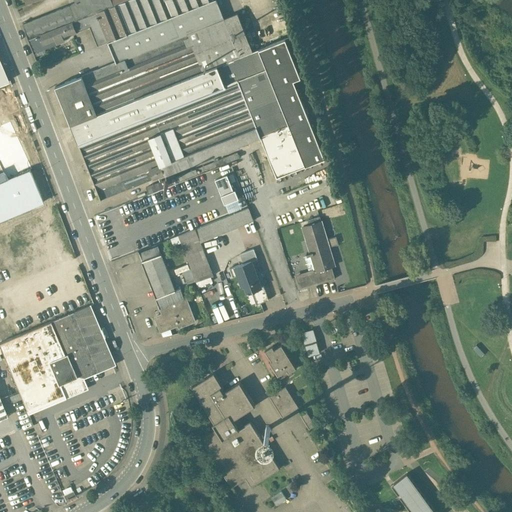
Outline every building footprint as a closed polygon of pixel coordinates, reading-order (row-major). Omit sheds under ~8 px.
[(75,0),(77,2),(23,24),(28,39),(68,23),(86,16),(97,12),(114,5),(111,0),(75,0)] [(126,0),(114,5),(97,12),(109,42),(117,62),(189,33),(204,71),(217,66),(240,56),(225,18),(217,0),(126,0)] [(109,42),(97,12),(86,16),(88,22),(91,21),(93,26),(98,38),(95,39),(98,46),(109,42)] [(253,51),(238,13),(225,18),(240,56),(253,51)] [(86,16),(68,23),(72,32),(73,34),(93,26),(91,21),(88,22),(86,16)] [(68,23),(28,39),(32,50),(44,45),(45,48),(65,40),(63,35),(72,32),(68,23)] [(117,62),(55,86),(71,124),(97,114),(135,98),(204,71),(189,33),(117,62)] [(261,136),(260,136),(277,177),(325,158),(293,80),(300,77),(285,38),(259,49),(289,125),(261,136)] [(240,56),(217,66),(225,85),(238,80),(261,136),(289,125),(259,49),(253,51),(240,56)] [(204,71),(135,98),(143,118),(142,118),(164,174),(153,178),(153,179),(260,136),(261,136),(238,80),(225,85),(217,66),(204,71)] [(135,98),(97,114),(105,133),(127,189),(153,178),(164,174),(142,118),(143,118),(135,98)] [(97,114),(71,124),(78,144),(105,133),(97,114)] [(105,133),(78,144),(101,199),(127,189),(105,133)] [(196,168),(176,176),(178,181),(198,174),(196,168)] [(8,178),(0,180),(0,220),(43,202),(29,169),(8,178)] [(0,172),(0,180),(8,178),(4,170),(0,172)] [(176,175),(146,187),(149,193),(158,190),(178,181),(176,176),(176,175)] [(227,175),(215,180),(224,204),(238,198),(235,190),(233,190),(227,175)] [(320,216),(308,220),(310,225),(321,221),(320,216)] [(310,225),(303,227),(310,252),(306,253),(307,255),(304,256),(309,270),(316,268),(316,270),(331,266),(331,264),(334,263),(329,247),(338,244),(336,236),(326,239),(321,221),(310,225)] [(214,275),(196,228),(178,235),(196,282),(214,275)] [(159,247),(140,254),(157,297),(176,290),(175,289),(159,247)] [(253,249),(240,253),(244,263),(251,260),(251,261),(257,259),(253,249)] [(241,255),(230,258),(232,265),(243,262),(241,255)] [(244,263),(235,266),(238,275),(243,286),(245,285),(248,292),(249,292),(249,290),(255,288),(260,286),(251,261),(251,260),(244,263)] [(235,266),(230,268),(233,277),(238,275),(235,266)] [(331,266),(316,270),(320,283),(335,278),(331,266)] [(316,270),(295,277),(299,289),(320,283),(316,270)] [(260,286),(255,288),(260,302),(268,299),(263,285),(260,286)] [(176,290),(157,297),(161,307),(185,297),(181,287),(175,289),(176,290)] [(161,307),(160,307),(162,314),(156,316),(162,331),(170,327),(170,326),(178,322),(180,326),(188,323),(186,317),(193,315),(186,297),(185,297),(161,307)] [(12,337),(0,342),(0,344),(29,413),(84,390),(82,386),(83,383),(82,381),(79,380),(78,376),(111,362),(87,306),(74,311),(50,321),(12,337)] [(302,333),(308,356),(320,352),(313,329),(302,333)] [(282,344),(275,348),(273,345),(265,350),(271,359),(269,360),(278,375),(287,369),(289,372),(297,367),(282,344)] [(240,426),(235,417),(255,404),(240,380),(224,390),(222,387),(223,386),(214,371),(192,385),(214,421),(212,422),(215,428),(201,437),(232,485),(245,476),(251,484),(280,466),(251,419),(240,426)] [(286,385),(269,395),(283,416),(299,405),(286,385)] [(307,409),(300,414),(310,428),(316,424),(307,409)] [(33,424),(22,429),(32,452),(42,447),(33,424)] [(434,511),(407,474),(394,483),(414,511),(434,511)] [(277,503),(287,498),(282,489),(272,495),(277,503)]
